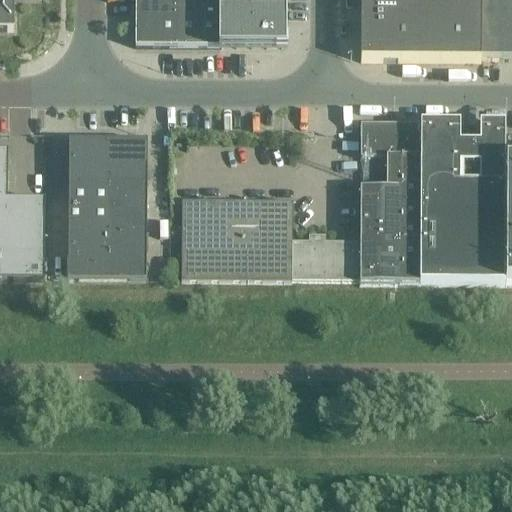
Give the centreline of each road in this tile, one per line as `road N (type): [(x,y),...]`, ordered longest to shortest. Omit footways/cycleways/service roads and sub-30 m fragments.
road 1 (unclassified): [(90,92),(326,92)]
road 2 (unclassified): [(326,92),(511,95)]
